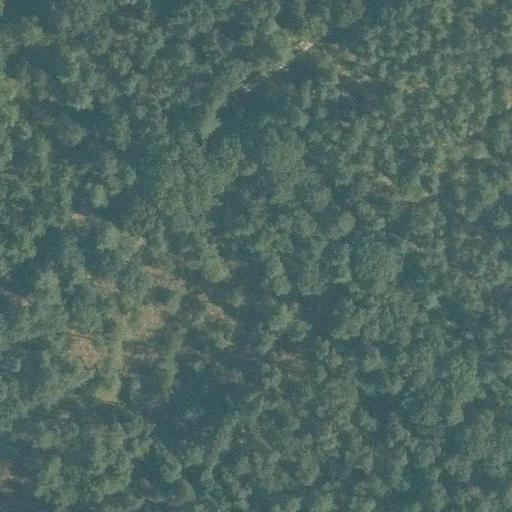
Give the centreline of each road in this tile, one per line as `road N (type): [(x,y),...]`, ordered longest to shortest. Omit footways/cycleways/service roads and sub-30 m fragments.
road 1 (track): [(511,391),(228,0)]
road 2 (track): [(374,0),(0,280)]
